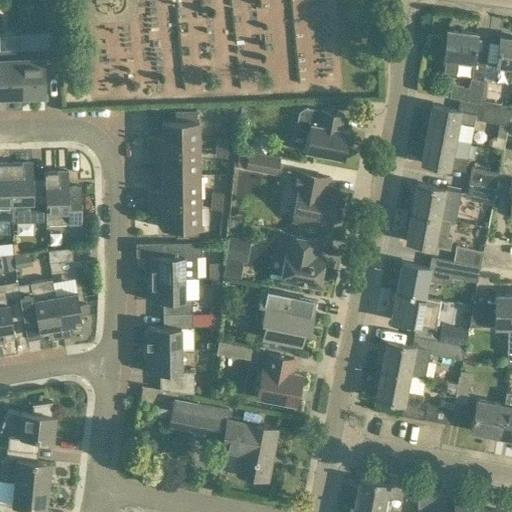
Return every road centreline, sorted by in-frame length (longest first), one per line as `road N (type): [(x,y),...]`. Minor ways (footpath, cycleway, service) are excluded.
road 1 (residential): [(330,439),(397,95),(395,0)]
road 2 (residential): [(109,358),(110,157),(81,131),(0,133)]
road 3 (residential): [(511,473),(330,439)]
road 4 (residential): [(97,488),(109,358)]
road 5 (residential): [(97,488),(220,511)]
